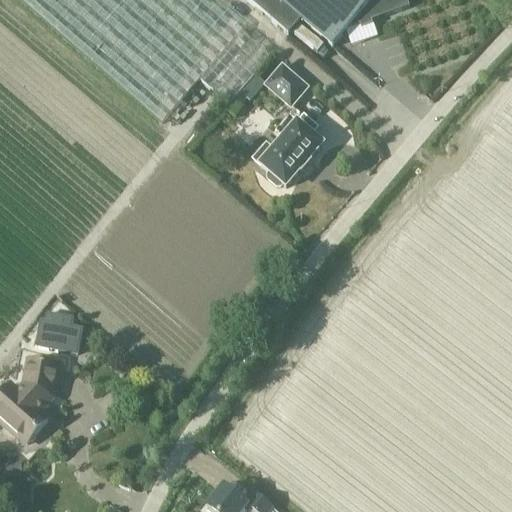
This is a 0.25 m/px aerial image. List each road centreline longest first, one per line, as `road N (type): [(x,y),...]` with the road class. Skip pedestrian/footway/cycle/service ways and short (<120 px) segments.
road 1 (unclassified): [(150,511),(219,384),(405,149),(511,30)]
road 2 (track): [(0,356),(191,116),(203,107),(227,117),(288,49)]
